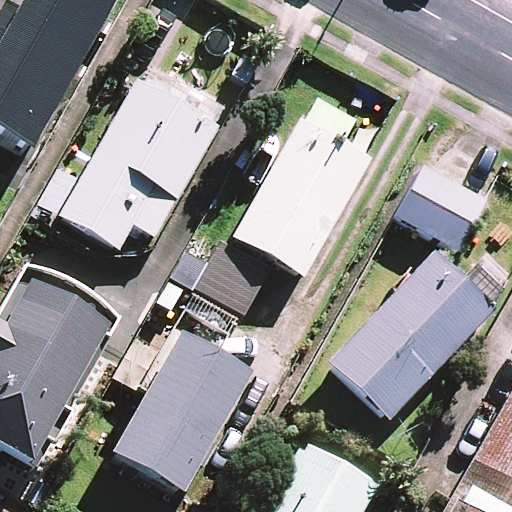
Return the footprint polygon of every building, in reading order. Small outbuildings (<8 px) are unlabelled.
[(107,0),(25,0),(0,42),(0,147),(21,160),(115,5),(107,0)] [(174,98),(138,78),(56,222),(114,255),(128,229),(150,242),(213,129),(170,105),(174,98)] [(364,165),(337,150),(295,127),(282,149),(258,135),(245,159),(269,173),(197,300),(237,323),(269,266),(298,282),(364,165)] [(480,207),(419,173),(392,223),(453,256),(480,207)] [(487,315),(428,259),(325,368),(383,424),(487,315)] [(28,274),(21,274),(0,312),(0,456),(25,470),(107,322),(104,316),(100,310),(95,305),(91,300),(86,295),(80,291),(74,287),(68,284),(62,281),(55,279),(49,277),(42,275),(35,275),(28,274)] [(146,369),(172,330),(148,313),(121,353),(146,369)] [(240,383),(170,343),(104,461),(174,501),(240,383)] [(511,511),(511,390),(442,511),(511,511)] [(358,511),(371,491),(303,451),(267,511),(358,511)]
